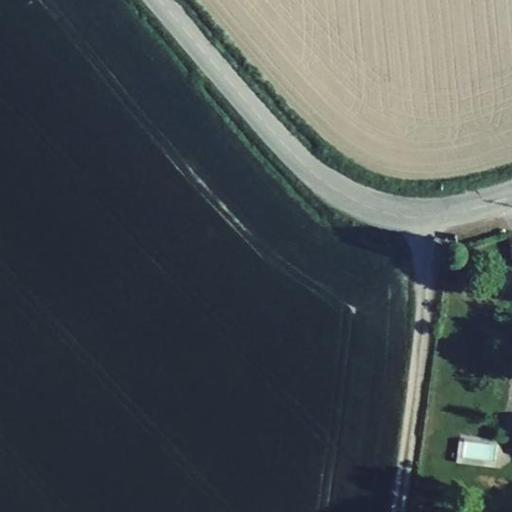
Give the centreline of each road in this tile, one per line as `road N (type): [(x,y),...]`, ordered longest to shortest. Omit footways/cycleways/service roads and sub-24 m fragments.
road 1 (tertiary): [(158,0),(296,158),(350,201),(432,216),(511,194)]
road 2 (track): [(432,216),(398,511)]
